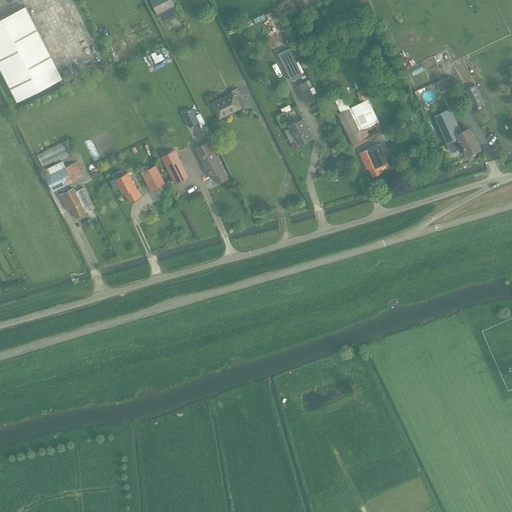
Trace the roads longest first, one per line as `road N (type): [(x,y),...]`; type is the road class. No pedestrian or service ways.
road 1 (unclassified): [(0,325),(497,180)]
road 2 (unclassified): [(0,356),(398,239)]
